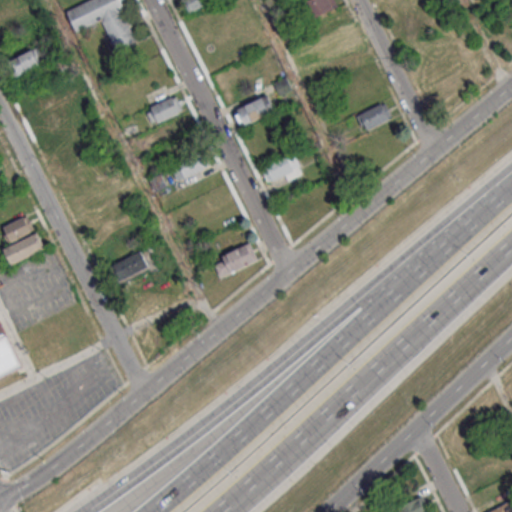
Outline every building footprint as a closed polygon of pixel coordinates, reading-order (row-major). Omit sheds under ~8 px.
[(0,0),(0,15),(25,4),(23,0),(0,0)] [(74,31),(102,20),(114,52),(137,43),(121,0),(87,0),(66,8),(74,31)] [(182,0),(186,11),(216,1),(216,0),(182,0)] [(316,16),(337,5),(334,0),(308,0),(316,16)] [(397,26),(404,40),(429,30),(422,15),(397,26)] [(331,55),(352,45),(345,28),(323,38),(331,55)] [(9,61),(16,77),(42,64),(34,49),(9,61)] [(292,89),(286,76),(273,83),(279,96),(292,89)] [(233,110),(240,126),(275,110),(268,94),(233,110)] [(145,108),(152,124),(183,111),(177,95),(145,108)] [(366,129),(391,117),(384,102),(359,113),(366,129)] [(61,171),(88,159),(81,142),(54,154),(61,171)] [(171,165),(178,180),(208,166),(201,151),(171,165)] [(301,170),(292,152),(262,167),(272,185),(301,170)] [(283,202),(290,217),(317,205),(309,190),(283,202)] [(35,233),(29,216),(3,224),(8,241),(35,233)] [(3,249),(11,265),(46,248),(38,232),(3,249)] [(220,276),(257,259),(250,242),(213,260),(220,276)] [(121,280),(149,266),(141,250),(113,264),(121,280)] [(0,378),(22,369),(0,315),(0,378)] [(466,472),(473,489),(506,474),(498,458),(466,472)] [(391,511),(427,511),(430,511),(422,495),(391,511)] [(511,511),(511,502),(509,499),(489,511),(511,511)]
